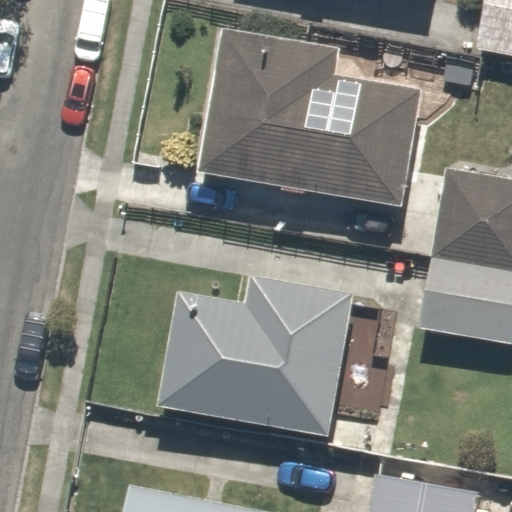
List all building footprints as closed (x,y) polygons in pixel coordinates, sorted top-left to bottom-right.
[(380,0),(439,12),(441,0),(380,0)] [(511,0),(486,0),(478,52),(511,58),(511,0)] [(348,50),(231,28),(205,167),(404,203),(424,98),(342,83),(348,50)] [(511,192),(445,182),(423,328),(511,340),(511,192)] [(334,440),(359,293),(249,274),(244,303),(181,292),(161,410),(334,440)] [(481,511),(484,491),(375,476),(370,511),(481,511)] [(269,511),(133,483),(126,511),(269,511)]
